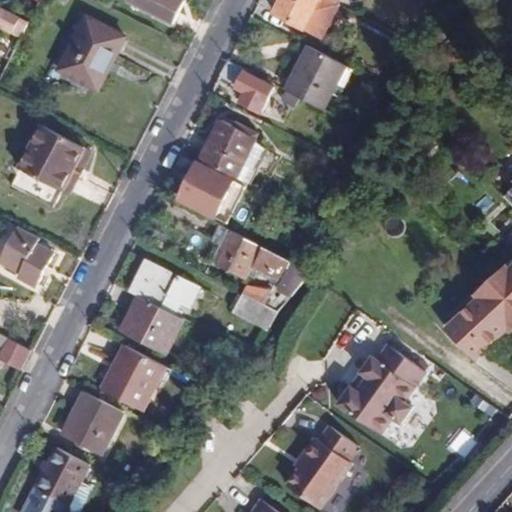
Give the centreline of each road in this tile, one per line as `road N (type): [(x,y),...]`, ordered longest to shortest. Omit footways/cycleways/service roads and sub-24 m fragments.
road 1 (residential): [(0,449),(233,0)]
road 2 (residential): [(364,331),(187,511)]
